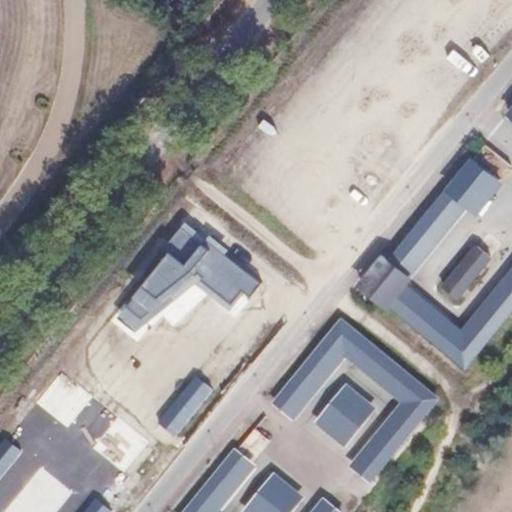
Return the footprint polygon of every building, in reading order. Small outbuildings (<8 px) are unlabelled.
[(508,181),(473,154),(448,187),(471,206),(480,213),(508,181)] [(471,206),(448,187),(390,253),(415,275),(417,272),(471,206)] [(203,236),(184,220),(119,317),(136,333),(196,275),(228,302),(242,286),(249,293),(258,282),(227,256),(231,251),(208,231),(203,236)] [(478,243),(445,288),(458,299),(494,257),(478,243)] [(391,305),(415,275),(390,253),(384,249),(360,282),(389,308),(391,305)] [(511,251),(463,312),(417,272),(415,275),(391,305),(468,370),(511,315),(511,251)] [(343,318),(276,404),(295,421),(347,358),(402,403),(349,467),(374,482),(442,397),(343,318)] [(214,389),(196,375),(158,422),(176,436),(214,389)] [(349,384),(316,424),(346,448),(379,409),(349,384)] [(0,480),(23,452),(6,438),(0,445),(0,480)] [(220,511),(258,466),(237,448),(183,511),(343,511),(326,498),(314,511),(220,511)] [(277,473),(245,511),(294,511),(306,499),(277,473)] [(110,511),(111,511),(95,499),(85,511),(110,511)]
